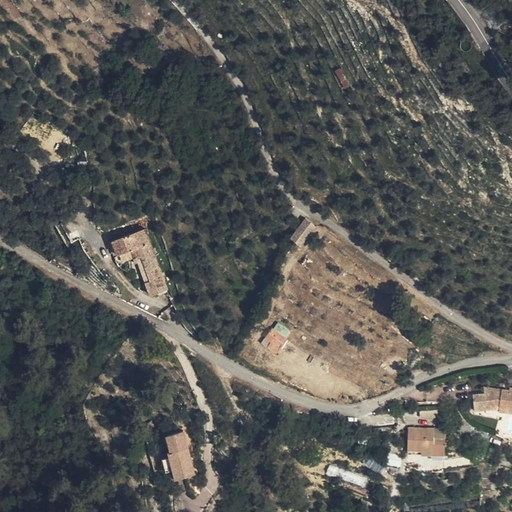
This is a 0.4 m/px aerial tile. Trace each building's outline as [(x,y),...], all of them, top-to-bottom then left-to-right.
[(345,84),(353,81),(344,62),(337,65),(345,84)] [(343,89),(350,85),(340,67),(333,71),(343,89)] [(292,243),(293,244),(302,251),(318,230),(309,223),(301,232),(292,243)] [(135,266),(142,264),(151,288),(147,290),(151,302),(169,296),(146,236),(111,249),(115,262),(131,256),(135,266)] [(271,357),(281,363),(290,348),(276,339),(270,347),(275,350),(271,357)] [(510,411),(511,402),(511,393),(496,391),(495,396),(478,399),(479,413),(504,411),(510,411)] [(439,432),(413,432),(413,454),(439,454),(439,458),(450,458),(450,441),(439,441),(439,432)] [(176,477),(179,487),(199,481),(187,438),(170,442),(174,458),(172,459),(173,464),(166,466),(169,479),(176,477)] [(330,463),(326,473),(364,488),(368,478),(330,463)]
